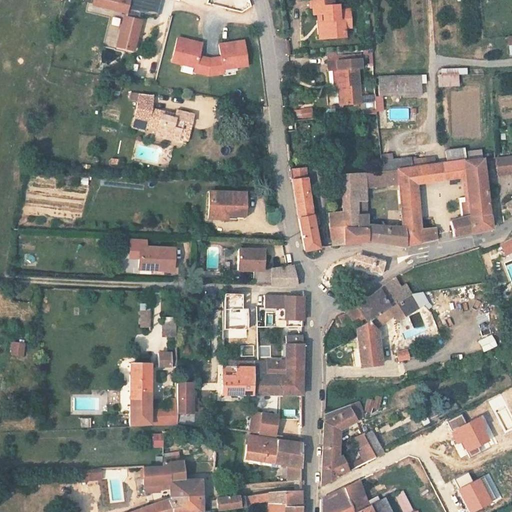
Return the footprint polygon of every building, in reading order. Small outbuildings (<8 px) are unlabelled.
[(157,18),(160,0),(91,0),(91,5),(157,18)] [(327,1),(307,2),(307,16),(316,16),(322,16),(323,43),(344,41),(343,28),(342,14),(333,14),(333,8),(327,9),(327,1)] [(134,51),(143,19),(117,12),(115,21),(120,23),(114,46),(134,51)] [(105,45),(115,46),(118,31),(108,29),(105,45)] [(197,56),(201,43),(177,37),(171,61),(195,67),(194,71),(208,75),(208,59),(197,56)] [(246,64),(242,40),(218,44),(220,57),(208,59),(208,75),(223,72),(222,68),(246,64)] [(361,59),(328,62),(329,71),(330,83),(335,87),(338,86),(341,86),(343,106),(361,104),(358,68),(361,68),(361,59)] [(459,85),(459,74),(467,74),(467,67),(438,69),(439,86),(459,85)] [(378,75),(378,95),(424,94),(423,74),(378,75)] [(152,96),(136,95),(136,109),(132,128),(147,131),(148,128),(158,130),(157,136),(180,141),(184,119),(192,121),(194,113),(177,109),(175,114),(151,109),(152,96)] [(375,95),(376,110),(384,110),(383,95),(375,95)] [(365,101),(365,109),(375,109),(375,100),(365,101)] [(296,118),(313,117),(312,107),(295,108),(296,118)] [(448,158),(466,157),(465,147),(448,148),(448,158)] [(299,249),(314,246),(302,148),(288,149),(299,249)] [(483,152),(484,162),(497,161),(496,151),(483,152)] [(121,169),(123,160),(111,157),(109,166),(121,169)] [(466,185),(469,218),(487,213),(484,162),(447,165),(430,166),(430,163),(426,163),(426,160),(410,161),(411,168),(398,169),(398,178),(399,232),(399,251),(443,241),(443,229),(420,231),(417,188),(466,185)] [(390,178),(398,178),(398,169),(390,169),(390,178)] [(328,211),(333,238),(345,236),(345,230),(357,228),(355,195),(366,195),(366,172),(322,176),(325,191),(339,190),(342,208),(328,211)] [(208,188),(207,206),(225,207),(225,212),(244,213),(244,189),(208,188)] [(399,251),(399,232),(366,223),(366,202),(374,202),(374,194),(366,195),(355,195),(357,228),(345,230),(345,236),(333,238),(334,243),(347,241),(374,246),(399,251)] [(225,215),(225,212),(225,207),(207,206),(207,214),(225,215)] [(487,230),(487,213),(469,218),(453,223),(455,238),(487,230)] [(511,236),(499,243),(505,255),(511,251),(511,236)] [(167,244),(134,243),(133,253),(128,253),(128,269),(157,269),(158,266),(167,266),(167,244)] [(257,248),(231,246),(230,268),(246,269),(245,282),(264,283),(263,267),(256,266),(257,248)] [(354,256),(346,274),(361,275),(363,271),(372,272),(378,260),(354,256)] [(288,265),(263,267),(264,283),(291,285),(288,265)] [(385,304),(402,301),(391,278),(375,288),(385,304)] [(359,312),(350,332),(354,352),(376,350),(373,321),(383,320),(381,310),(398,332),(417,319),(406,300),(402,301),(385,304),(375,288),(355,301),(359,312)] [(280,323),(297,322),(297,297),(259,295),(259,311),(280,313),(280,323)] [(347,320),(350,332),(359,312),(355,301),(345,308),(338,313),(333,316),(337,324),(347,320)] [(138,303),(138,327),(150,327),(150,303),(138,303)] [(162,322),(162,334),(175,334),(175,322),(162,322)] [(477,339),(483,351),(497,345),(492,333),(477,339)] [(281,363),(254,364),(254,378),(263,379),(263,394),(295,392),(297,336),(280,338),(281,363)] [(10,355),(24,356),(24,342),(11,341),(10,355)] [(154,360),(173,360),(172,347),(154,348),(154,360)] [(174,422),(173,400),(147,400),(146,349),(127,351),(128,421),(158,421),(174,422)] [(397,360),(409,359),(408,349),(396,351),(397,360)] [(217,394),(244,394),(244,364),(218,366),(217,394)] [(244,364),(244,394),(263,394),(263,379),(254,378),(254,364),(246,364),(244,364)] [(173,391),(173,400),(174,422),(190,424),(189,412),(188,391),(188,383),(173,383),(173,391)] [(356,396),(349,399),(350,404),(353,418),(360,406),(356,396)] [(380,397),(365,396),(364,410),(380,411),(380,397)] [(349,399),(315,411),(318,420),(350,404),(349,399)] [(315,436),(328,430),(353,418),(350,404),(318,420),(315,421),(315,427),(315,436)] [(244,410),(244,429),(295,433),(295,414),(244,410)] [(197,412),(189,412),(190,424),(197,424),(197,412)] [(90,417),(80,418),(81,427),(91,426),(90,417)] [(332,441),(328,430),(315,436),(315,445),(328,444),(332,441)] [(151,432),(151,447),(163,447),(163,432),(151,432)] [(261,444),(262,436),(237,433),(236,441),(261,444)] [(261,444),(236,441),(234,456),(295,463),(295,460),(295,447),(295,439),(262,436),(261,444)] [(315,468),(327,465),(328,444),(315,445),(315,456),(315,468)] [(362,452),(341,461),(345,477),(356,472),(381,461),(378,445),(362,452)] [(167,494),(197,492),(196,475),(180,477),(178,461),(159,461),(159,464),(137,465),(139,482),(156,483),(168,481),(167,494)] [(327,465),(315,468),(315,511),(339,511),(352,506),(345,477),(341,461),(327,465)] [(295,463),(281,462),(281,480),(295,479),(295,463)] [(97,465),(85,466),(85,476),(98,476),(97,465)] [(356,472),(345,477),(352,506),(364,503),(356,472)] [(258,511),(293,511),(295,490),(257,493),(258,511)] [(118,511),(197,511),(197,508),(197,499),(197,492),(167,494),(118,511)] [(242,494),(197,499),(197,508),(242,505),(242,494)] [(407,511),(404,498),(396,500),(398,511),(407,511)] [(387,511),(384,500),(374,501),(376,511),(387,511)] [(364,503),(352,506),(353,511),(376,511),(374,501),(364,503)]
